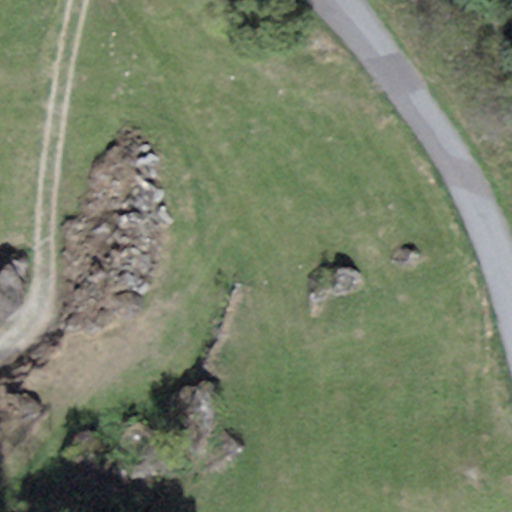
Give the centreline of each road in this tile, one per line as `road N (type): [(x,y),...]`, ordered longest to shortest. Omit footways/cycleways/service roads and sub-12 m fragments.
road 1 (track): [(91,0),(49,294),(27,346),(0,368)]
road 2 (tertiary): [(511,300),(479,195),(344,0)]
